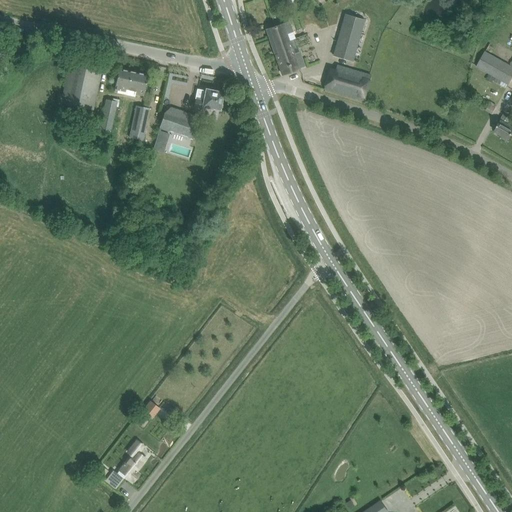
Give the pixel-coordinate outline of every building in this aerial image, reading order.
[(353,60),(355,51),(364,20),(345,14),(333,55),(353,60)] [(282,74),(299,68),(304,66),(300,52),(294,54),(290,41),(295,39),(289,22),(267,29),(282,74)] [(12,46),(11,54),(24,56),(26,49),(12,46)] [(511,77),(511,65),(485,50),(476,66),(496,77),(494,81),(506,87),(508,84),(511,77)] [(70,58),(68,68),(61,103),(93,109),(103,65),(70,58)] [(363,100),(371,75),(337,65),(335,70),(330,68),(324,89),(363,100)] [(130,89),(134,71),(119,68),(114,92),(117,93),(118,89),(126,91),(126,88),(130,89)] [(148,75),(134,71),(130,89),(137,90),(136,94),(144,95),(148,75)] [(203,107),(220,110),(220,108),(222,108),(223,104),(221,103),(224,92),(222,92),(222,90),(219,89),(217,91),(206,89),(205,91),(198,89),(194,107),(202,109),(203,107)] [(106,99),(99,131),(110,133),(117,101),(106,99)] [(136,106),(129,137),(143,140),(150,109),(136,106)] [(164,112),(160,127),(171,130),(193,137),(199,117),(189,114),(169,108),(164,112)] [(511,133),(511,116),(511,117),(504,114),(494,131),(502,136),(502,137),(508,141),(511,133)] [(159,130),(156,140),(166,143),(169,133),(159,130)] [(159,172),(158,177),(165,179),(167,169),(155,166),(154,171),(159,172)] [(150,401),(142,411),(152,419),(160,409),(150,401)] [(142,446),(143,446),(136,441),(127,452),(132,455),(117,474),(113,471),(106,480),(116,488),(126,475),(134,480),(139,474),(136,472),(137,471),(136,471),(146,459),(136,451),(141,445),(142,446)] [(388,511),(381,501),(365,511),(388,511)]
